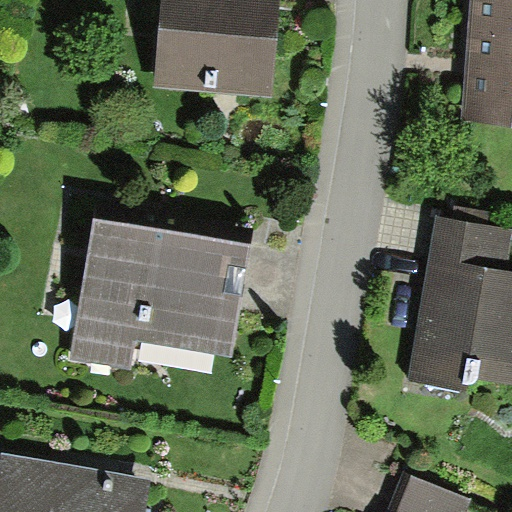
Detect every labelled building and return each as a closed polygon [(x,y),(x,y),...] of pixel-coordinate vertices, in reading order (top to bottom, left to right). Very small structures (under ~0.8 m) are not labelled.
[(154,0),(150,81),(267,88),(272,0),(154,0)] [(511,0),(466,0),(458,118),(511,121),(511,0)] [(244,241),(88,215),(65,361),(121,370),(127,338),(226,354),(244,241)] [(505,230),(432,216),(402,380),(457,390),(460,376),(511,385),(511,269),(498,267),(505,230)] [(136,511),(142,476),(0,454),(0,511),(136,511)] [(459,511),(465,499),(396,472),(380,511),(459,511)]
